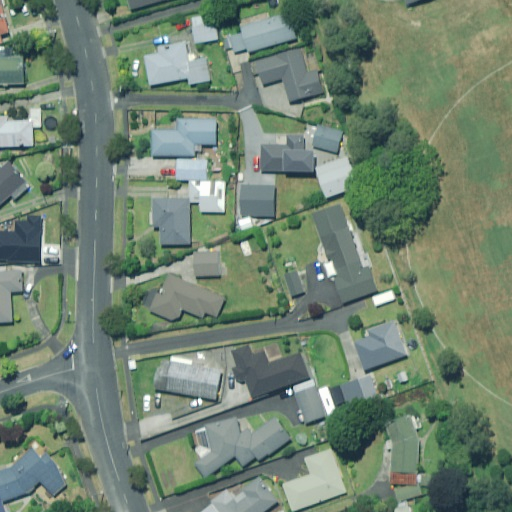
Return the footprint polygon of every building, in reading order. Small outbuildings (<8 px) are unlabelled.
[(128,0),(132,11),(171,0),(128,0)] [(0,48),(9,45),(6,35),(9,34),(0,6),(0,48)] [(249,49),(250,53),(303,39),(295,12),(243,27),(245,33),(249,49)] [(219,43),(215,18),(192,22),(197,47),(219,43)] [(249,49),(245,33),(232,36),(236,52),(249,49)] [(190,62),(187,44),(171,47),(172,53),(147,57),(152,86),(190,80),(191,86),(212,82),(208,59),(190,62)] [(0,52),(0,86),(26,86),(25,59),(15,59),(15,47),(4,47),(4,52),(0,52)] [(309,73),(302,50),(258,62),(264,86),(284,81),(290,103),(325,94),(319,71),(309,73)] [(35,129),(35,123),(10,123),(10,118),(0,118),(0,148),(35,147),(35,129)] [(197,159),(197,153),(204,153),(204,145),(218,146),(219,121),(180,120),(180,132),(155,131),(154,158),(179,158),(197,159)] [(344,133),(319,127),(314,148),(339,154),(344,133)] [(315,152),(289,151),(289,147),(264,146),(262,172),(284,173),(314,175),(315,152)] [(0,163),(0,209),(12,198),(16,202),(30,189),(26,185),(30,182),(25,177),(33,170),(20,155),(12,163),(10,161),(3,167),(0,163)] [(197,159),(179,158),(179,183),(192,183),(209,184),(209,159),(197,159)] [(360,188),(350,159),(318,170),(328,199),(360,188)] [(209,184),(192,183),(191,203),(202,203),(202,213),(226,214),(227,184),(209,184)] [(276,218),(277,187),(244,186),(243,217),(276,218)] [(364,194),(347,200),(352,217),(370,211),(364,194)] [(190,246),(190,200),(154,200),(154,229),(162,229),(162,246),(190,246)] [(362,263),(343,205),(314,214),(329,261),(333,259),(339,278),(336,279),(345,304),(380,292),(369,261),(362,263)] [(253,221),(241,221),(241,230),(253,230),(253,221)] [(41,246),(42,222),(18,222),(18,233),(0,233),(0,261),(41,262),(41,246)] [(220,277),(220,254),(196,254),(196,278),(220,277)] [(22,272),(0,273),(0,324),(15,323),(13,293),(23,293),(22,272)] [(227,297),(171,276),(163,296),(158,294),(151,312),(179,323),(184,311),(205,319),(207,314),(219,318),(227,297)] [(409,356),(396,322),(371,332),(373,338),(356,344),(366,372),(409,356)] [(299,351),(270,360),(267,351),(255,355),(252,346),(235,351),(237,358),(233,360),(238,376),(232,378),(237,394),(245,391),(248,401),(309,382),(299,351)] [(222,373),(193,367),(194,362),(173,358),(172,363),(163,362),(158,391),(217,402),(222,373)] [(379,399),(370,377),(341,388),(350,411),(379,399)] [(327,418),(314,382),(294,389),(307,425),(327,418)] [(422,442),(412,414),(387,423),(392,437),(388,437),(387,449),(394,450),(392,483),(420,484),(422,442)] [(207,430),(189,437),(201,461),(196,464),(207,479),(237,458),(244,468),(258,459),(260,462),(291,441),(276,419),(256,433),(246,419),(205,426),(207,430)] [(52,463),(38,447),(12,469),(0,473),(0,511),(8,511),(5,502),(32,493),(43,484),(55,497),(70,484),(52,463)] [(295,511),(346,494),(331,452),(307,461),(312,476),(285,486),(293,511),(295,511)] [(436,476),(424,475),(423,485),(435,486),(436,476)] [(267,511),(280,503),(261,478),(234,498),(228,491),(214,502),(216,505),(206,511),(267,511)] [(424,494),(421,482),(397,489),(400,501),(424,494)] [(411,511),(409,503),(395,508),(395,511),(411,511)]
